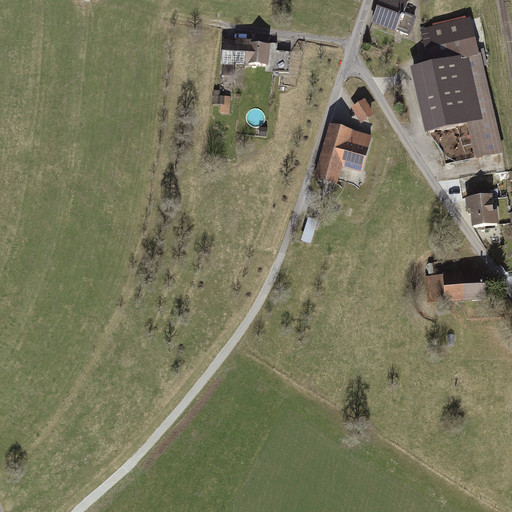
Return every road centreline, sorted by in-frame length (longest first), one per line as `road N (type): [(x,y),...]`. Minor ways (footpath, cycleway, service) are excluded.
road 1 (track): [(283,253),(242,330),(185,405),(79,511)]
road 2 (residential): [(511,294),(365,74),(347,61)]
road 3 (residential): [(347,61),(283,253)]
